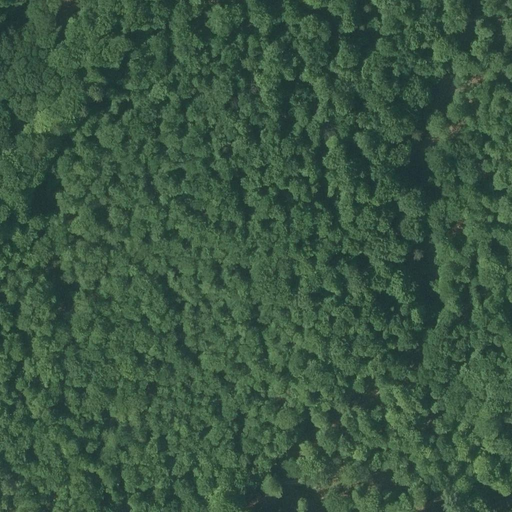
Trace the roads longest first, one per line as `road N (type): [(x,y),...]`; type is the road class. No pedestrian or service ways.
road 1 (track): [(221,492),(412,358),(423,341),(422,160),(477,0)]
road 2 (track): [(511,485),(418,469),(314,472),(221,492),(181,511)]
road 3 (track): [(0,77),(206,0)]
